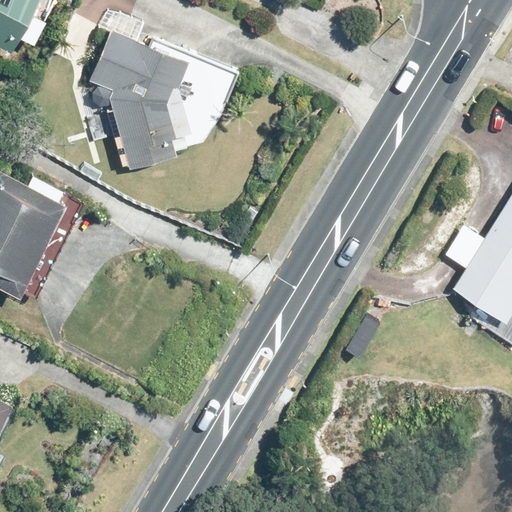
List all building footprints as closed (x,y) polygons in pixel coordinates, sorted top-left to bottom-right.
[(0,0),(0,39),(7,43),(14,29),(30,36),(48,0),(0,0)] [(108,22),(86,74),(110,83),(107,90),(110,102),(104,104),(119,159),(126,157),(127,161),(173,149),(172,146),(202,138),(220,112),(236,65),(150,30),(147,37),(108,22)] [(0,281),(15,289),(18,285),(32,292),(80,196),(59,186),(61,183),(29,167),(25,175),(0,163),(0,281)] [(442,249),(463,263),(450,284),(504,317),(511,304),(511,184),(483,231),(461,218),(442,249)] [(0,412),(8,396),(0,392),(0,412)]
